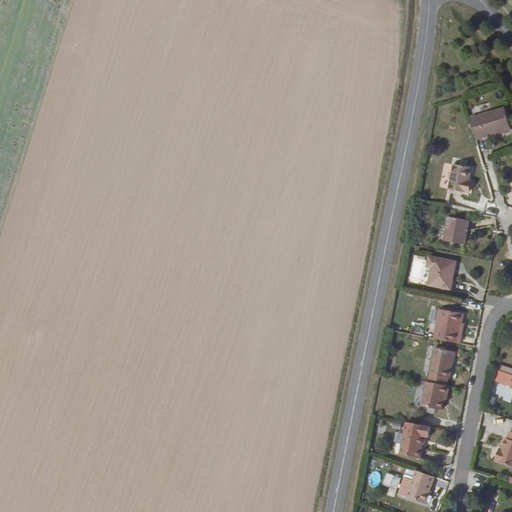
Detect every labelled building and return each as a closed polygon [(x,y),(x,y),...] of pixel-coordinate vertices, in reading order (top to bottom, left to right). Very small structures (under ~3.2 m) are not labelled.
[(511,136),(511,125),(509,114),(475,124),(481,146),(511,136)] [(475,175),(458,172),(453,196),(472,200),(474,191),(472,191),(475,175)] [(473,229),(452,225),(447,249),(468,253),(473,229)] [(457,267),(432,262),(429,272),(435,274),(432,291),(454,296),(457,279),(455,278),(457,267)] [(466,318),(443,313),(437,343),(463,348),(465,338),(463,338),(464,328),(466,318)] [(433,379),(434,379),(452,383),(453,383),(458,355),(438,352),(433,379)] [(452,383),(434,379),(432,388),(450,391),(452,383)] [(450,391),(432,388),(429,387),(424,411),(446,415),(449,401),(451,401),(452,392),(450,391)] [(430,442),(411,436),(405,457),(423,463),(430,442)] [(511,440),(507,451),(506,454),(503,454),(499,463),(511,467),(511,440)] [(437,480),(418,474),(410,502),(428,507),(437,480)]
